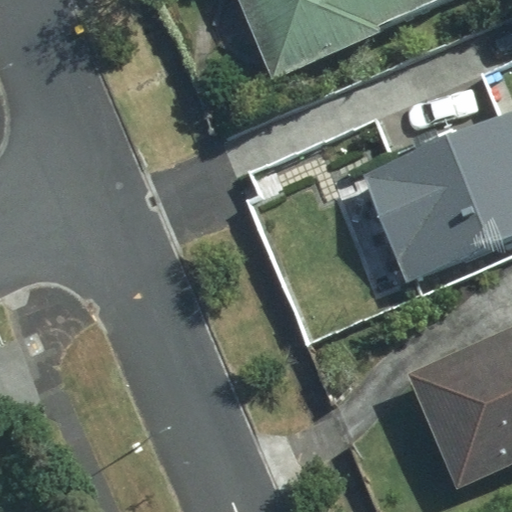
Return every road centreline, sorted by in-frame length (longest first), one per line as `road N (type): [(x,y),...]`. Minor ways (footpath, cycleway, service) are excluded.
road 1 (residential): [(235,511),(94,186)]
road 2 (residential): [(94,186),(16,0)]
